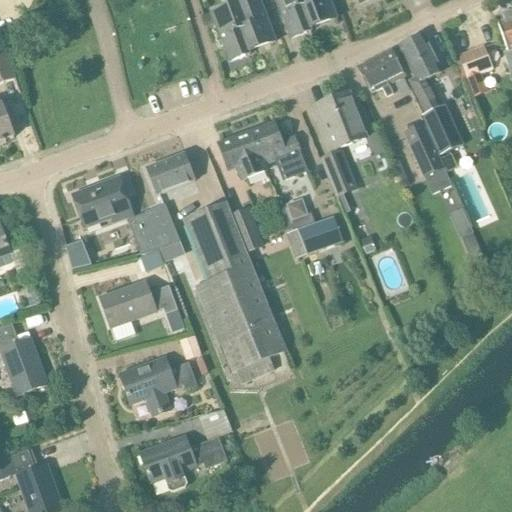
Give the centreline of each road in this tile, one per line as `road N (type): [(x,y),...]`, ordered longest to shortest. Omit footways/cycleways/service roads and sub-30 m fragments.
road 1 (residential): [(129,133),(471,0)]
road 2 (residential): [(119,511),(30,174)]
road 3 (residential): [(129,133),(90,0)]
